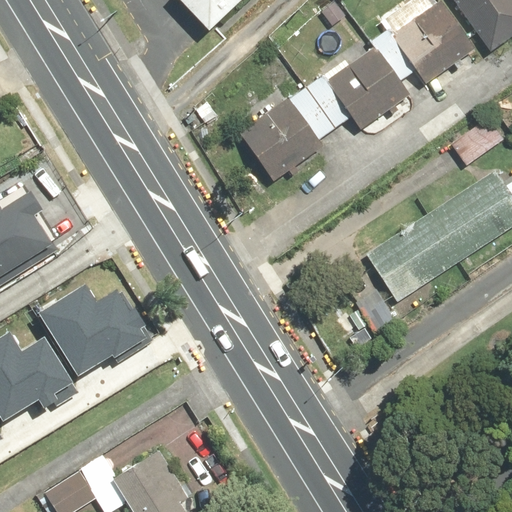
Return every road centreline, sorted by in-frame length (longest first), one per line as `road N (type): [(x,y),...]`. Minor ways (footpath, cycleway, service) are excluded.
road 1 (primary): [(46,0),(294,408)]
road 2 (residential): [(511,256),(294,408)]
road 3 (primary): [(294,408),(356,511)]
